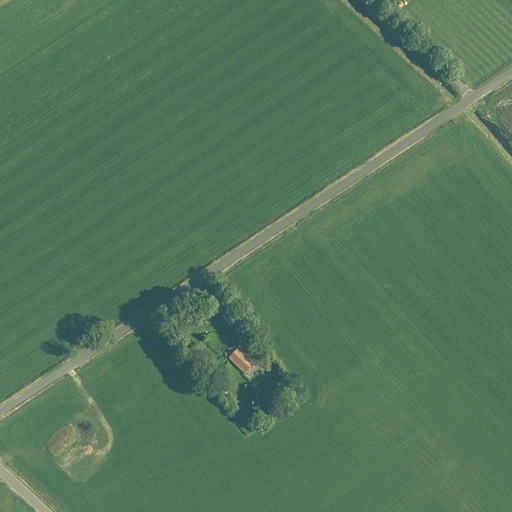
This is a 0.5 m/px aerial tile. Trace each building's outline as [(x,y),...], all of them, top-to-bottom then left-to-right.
[(245,375),(254,364),(238,349),(228,359),(245,375)] [(98,370),(104,380),(133,363),(126,352),(98,370)] [(273,399),(281,390),(265,374),(258,381),(261,384),(247,399),(258,410),(270,396),(273,399)] [(148,383),(143,386),(146,392),(152,389),(148,383)] [(223,398),(228,393),(223,389),(218,394),(223,398)]
